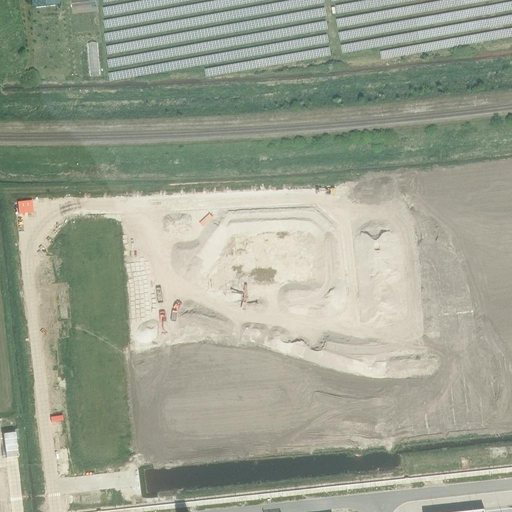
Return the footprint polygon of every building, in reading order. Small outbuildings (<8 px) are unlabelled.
[(60,5),(59,0),(31,0),(32,8),(60,5)] [(415,360),(414,347),(394,348),(395,361),(415,360)] [(345,402),(285,407),(286,432),(347,428),(345,402)] [(400,406),(401,419),(434,417),(434,404),(400,406)] [(220,414),(223,439),(278,434),(275,409),(220,414)]
